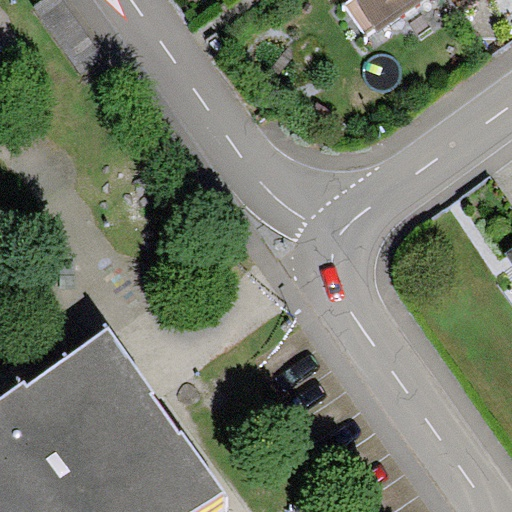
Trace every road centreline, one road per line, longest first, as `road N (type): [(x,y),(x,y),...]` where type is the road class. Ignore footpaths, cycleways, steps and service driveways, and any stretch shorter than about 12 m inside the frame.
road 1 (residential): [(509,511),(388,362),(339,287),(334,240)]
road 2 (residential): [(334,240),(253,169),(132,0)]
road 3 (residential): [(334,240),(370,204),(511,103)]
